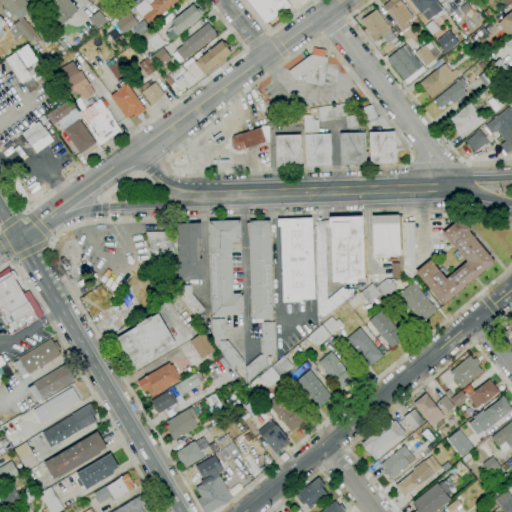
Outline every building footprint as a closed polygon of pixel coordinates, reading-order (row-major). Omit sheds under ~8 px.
[(30,42),(14,24),(18,20),(14,15),(0,0),(24,0),(31,7),(25,13),(26,14),(22,18),(38,35),(30,42)] [(59,28),(38,5),(39,4),(35,0),(68,0),(78,10),(59,28)] [(180,0),(149,25),(143,17),(142,17),(134,7),(142,0),(145,0),(149,4),(154,0),(180,0)] [(266,24),(247,0),(285,0),(290,6),(266,24)] [(408,39),(382,6),(390,0),(400,0),(413,17),(407,21),(411,26),(416,32),(408,39)] [(427,21),(422,14),(421,15),(409,0),(435,0),(437,2),(436,2),(442,10),(434,16),(427,21)] [(170,41),(165,34),(172,29),(170,27),(173,25),(171,22),(193,4),(202,15),(170,41)] [(464,15),(460,10),(468,4),(472,9),(464,15)] [(489,20),(483,12),(488,8),(494,16),(489,20)] [(96,29),(88,18),(98,10),(106,21),(96,29)] [(387,43),(382,36),(373,42),(364,30),(366,28),(360,21),(376,10),(395,37),(387,43)] [(507,35),(497,23),(511,10),(511,34),(511,32),(507,35)] [(111,44),(107,38),(110,36),(109,35),(117,29),(114,26),(115,24),(114,23),(129,12),(138,23),(123,34),(122,32),(120,33),(122,35),(111,44)] [(432,35),(425,26),(432,20),(439,29),(432,35)] [(178,62),(172,55),(176,51),(176,50),(182,45),(181,44),(208,22),(217,33),(183,60),(182,59),(178,62)] [(7,29),(14,24),(22,34),(16,39),(7,29)] [(148,40),(142,33),(151,26),(157,33),(148,40)] [(487,38),(480,29),(482,27),(490,36),(487,38)] [(446,53),(436,41),(449,31),(458,43),(446,53)] [(481,51),(475,44),(482,38),(488,45),(481,51)] [(195,81),(183,65),(192,58),(195,62),(222,40),(233,54),(219,66),(217,64),(204,75),(204,74),(195,81)] [(386,54),(381,48),(390,41),(395,47),(386,54)] [(426,67),(414,53),(424,45),(425,46),(430,42),(434,47),(429,51),(436,59),(434,60),(435,60),(427,66),(426,67)] [(66,51),(63,47),(67,43),(71,47),(66,51)] [(15,51),(25,68),(37,61),(27,44),(15,51)] [(407,84),(404,81),(391,65),(390,66),(385,60),(400,48),(405,44),(425,70),(407,84)] [(160,68),(151,56),(162,47),(171,59),(160,68)] [(59,57),(55,52),(62,48),(65,53),(59,57)] [(21,83),(20,82),(11,68),(5,59),(15,52),(31,77),(21,83)] [(63,65),(59,59),(68,52),(72,58),(63,65)] [(322,86),(295,81),(288,71),(310,55),(327,57),(322,86)] [(116,79),(105,64),(114,57),(125,72),(116,79)] [(146,59),(155,70),(148,76),(139,65),(146,59)] [(498,78),(489,67),(499,59),(508,70),(498,78)] [(44,68),(41,63),(45,60),(49,66),(44,68)] [(84,99),(81,94),(79,95),(78,94),(73,96),(64,80),(67,79),(60,68),(72,61),(79,72),(81,70),(94,93),(84,99)] [(431,98),(419,84),(444,63),(451,72),(456,68),(457,70),(459,69),(462,72),(451,82),(431,98)] [(485,86),(478,78),(488,69),(495,77),(485,86)] [(30,93),(28,90),(26,91),(23,87),(25,86),(24,84),(32,78),(38,87),(30,93)] [(440,109),(433,100),(462,78),(464,81),(465,80),(468,84),(464,87),(465,88),(463,89),(466,94),(453,104),(450,101),(440,109)] [(126,119),(110,96),(120,89),(118,86),(123,82),(125,85),(127,84),(145,110),(135,117),(133,114),(126,119)] [(151,105),(141,92),(155,82),(164,95),(161,97),(162,97),(151,105)] [(53,125),(46,115),(55,108),(55,109),(65,102),(66,102),(70,99),(76,107),(62,118),(53,125)] [(81,112),(76,103),(85,99),(89,106),(84,108),(85,110),(81,112)] [(99,145),(86,123),(91,119),(88,113),(86,110),(93,105),(92,105),(99,99),(105,108),(107,107),(120,130),(99,145)] [(347,128),(345,118),(334,120),(332,105),(346,103),(348,116),(359,114),(361,126),(347,128)] [(460,137),(451,127),(454,124),(450,119),(470,103),(482,118),(460,137)] [(364,123),(358,110),(371,104),(377,117),(364,123)] [(320,122),(318,107),(331,105),(333,120),(320,122)] [(511,148),(506,154),(499,145),(505,141),(497,131),(495,133),(494,132),(491,134),(485,126),(508,107),(511,111),(511,148)] [(287,125),(286,116),(301,114),(302,123),(287,125)] [(44,124),(39,118),(44,115),(48,121),(44,124)] [(318,133),(303,133),(303,115),(311,115),(311,120),(318,120),(318,133)] [(80,154),(63,130),(78,119),(96,143),(80,154)] [(32,148),(22,134),(23,133),(22,133),(38,122),(42,127),(43,126),(49,135),(32,148)] [(234,136),(261,127),(265,142),(238,151),(237,150),(236,150),(235,150),(234,149),(234,148),(231,141),(231,140),(232,139),(232,138),(233,137),(234,136)] [(474,153),(465,141),(479,130),(488,141),(474,153)] [(340,165),(339,133),(365,132),(366,164),(340,165)] [(370,164),(369,132),(395,132),(395,164),(370,164)] [(276,167),(275,135),(301,134),(301,167),(276,167)] [(305,166),(305,135),(330,134),(331,165),(305,166)] [(394,279),(394,277),(392,278),(391,263),(399,263),(399,256),(374,257),(372,216),(399,215),(399,217),(402,217),(402,223),(413,222),(415,265),(415,270),(412,270),(412,278),(411,278),(394,279)] [(317,323),(314,226),(316,226),(316,222),(329,220),(329,218),(362,217),(365,278),(357,279),(357,283),(346,284),(346,281),(333,282),(331,228),(325,228),(327,300),(342,287),(344,289),(358,290),(317,323)] [(283,302),(280,226),(278,227),(278,219),(312,218),(314,299),(302,300),(302,302),(283,302)] [(443,305),(415,272),(430,260),(446,279),(466,262),(453,245),(452,245),(442,233),(460,218),(470,230),(469,231),(494,262),(443,305)] [(212,316),(209,221),(240,220),(241,240),(239,240),(239,242),(231,243),(233,293),(241,293),(241,295),(243,295),(243,315),(212,316)] [(253,319),(253,318),(251,318),(248,223),(250,223),(250,221),(270,221),(273,319),(253,319)] [(179,280),(177,223),(201,223),(201,239),(199,239),(199,258),(202,258),(203,280),(179,280)] [(165,282),(155,267),(158,262),(161,266),(161,260),(158,258),(156,256),(152,257),(145,232),(173,231),(174,271),(165,271),(170,278),(165,282)] [(13,334),(6,321),(4,322),(3,319),(4,318),(0,311),(0,277),(11,271),(14,272),(17,278),(15,279),(28,302),(29,302),(34,310),(33,311),(38,319),(13,334)] [(385,298),(376,287),(385,279),(389,284),(392,281),(397,287),(385,298)] [(421,323),(416,317),(415,318),(412,315),(414,314),(405,304),(404,305),(402,302),(403,301),(397,294),(413,282),(416,286),(417,285),(418,287),(417,287),(432,305),(433,304),(435,306),(434,307),(436,310),(421,323)] [(368,304),(360,294),(363,292),(362,290),(371,283),(380,294),(368,304)] [(195,317),(179,297),(178,286),(191,285),(192,294),(204,309),(195,317)] [(391,348),(368,320),(381,310),(389,319),(388,319),(396,328),(404,337),(391,348)] [(133,366),(127,357),(126,358),(119,345),(120,345),(116,338),(136,327),(135,325),(151,316),(152,317),(158,313),(174,341),(168,345),(169,346),(154,355),(153,354),(133,366)] [(331,335),(322,324),(331,316),(335,321),(338,319),(343,325),(331,335)] [(233,369),(212,342),(211,319),(224,319),(225,341),(228,341),(244,361),(233,369)] [(245,384),(245,367),(260,354),(262,355),(261,322),(274,322),(275,355),(267,355),(267,356),(270,356),(271,364),(268,364),(245,384)] [(318,346),(314,341),(313,343),(307,336),(321,325),(330,335),(318,346)] [(369,367),(346,339),(359,328),(382,356),(369,367)] [(201,359),(190,341),(203,332),(215,351),(201,359)] [(21,376),(13,363),(19,360),(18,358),(51,338),(54,343),(56,342),(60,349),(58,350),(61,355),(28,374),(27,373),(21,376)] [(341,390),(318,362),(331,351),(354,379),(341,390)] [(281,376),(271,366),(284,355),(293,366),(281,376)] [(460,388),(453,379),(455,378),(450,372),(469,356),(473,360),(475,358),(479,363),(477,365),(481,370),(460,388)] [(38,404),(28,388),(30,386),(29,385),(33,382),(33,383),(67,362),(75,374),(73,375),(75,380),(43,400),(42,398),(40,399),(41,402),(38,404)] [(151,397),(147,390),(143,392),(137,381),(169,363),(170,365),(172,364),(179,377),(178,378),(179,381),(151,397)] [(255,389),(250,384),(251,384),(250,383),(254,380),(257,378),(257,377),(271,366),(280,377),(266,389),(261,384),(255,389)] [(319,408),(296,381),(309,370),(332,397),(319,408)] [(180,396),(174,386),(195,373),(195,375),(199,372),(204,380),(200,382),(200,383),(180,396)] [(477,408),(472,402),(468,405),(466,403),(470,400),(468,396),(474,391),(489,379),(499,392),(483,404),(483,403),(477,408)] [(33,410),(72,387),(80,401),(41,424),(33,410)] [(158,414),(150,401),(168,390),(168,391),(170,390),(177,401),(175,403),(158,414)] [(456,407),(450,399),(461,390),(467,398),(456,407)] [(291,432),(267,404),(281,393),(304,421),(291,432)] [(432,427),(413,403),(425,393),(444,417),(432,427)] [(211,409),(205,398),(212,394),(212,395),(213,394),(214,394),(220,404),(211,409)] [(448,412),(438,401),(445,395),(455,406),(448,412)] [(511,409),(484,432),(473,417),(482,410),(484,411),(502,397),(511,409)] [(252,418),(244,406),(253,400),(262,411),(252,418)] [(51,448),(42,433),(72,415),(72,414),(90,403),(96,414),(93,416),(96,421),(81,430),(51,448)] [(174,441),(165,426),(169,424),(167,421),(191,407),(197,417),(194,419),(198,426),(174,441)] [(413,431),(403,418),(413,409),(424,422),(413,431)] [(375,460),(368,452),(368,453),(361,444),(391,419),(393,422),(394,420),(405,434),(404,435),(405,436),(378,458),(377,458),(375,460)] [(275,454),(257,432),(271,420),(290,442),(275,454)] [(503,452),(498,447),(491,438),(511,420),(511,444),(509,447),(503,452)] [(461,457),(447,439),(459,430),(473,447),(461,457)] [(54,479),(44,463),(97,431),(106,448),(100,451),(101,453),(59,478),(58,476),(54,479)] [(220,449),(213,440),(216,438),(217,440),(227,434),(232,441),(220,449)] [(409,443),(406,438),(413,435),(415,440),(409,443)] [(185,468),(175,453),(194,441),(204,456),(185,468)] [(223,463),(216,453),(232,441),(238,449),(232,453),(235,457),(227,462),(226,461),(223,463)] [(429,452),(426,447),(431,443),(434,448),(429,452)] [(391,479),(389,477),(387,478),(385,475),(386,474),(384,471),(385,470),(380,464),(383,462),(404,445),(415,460),(391,479)] [(26,470),(20,459),(32,452),(38,463),(26,470)] [(86,490),(83,485),(80,487),(77,481),(79,479),(76,473),(110,453),(118,467),(112,471),(114,474),(86,490)] [(464,463),(461,459),(468,453),(471,457),(464,463)] [(404,497),(395,486),(414,471),(413,469),(424,460),(424,461),(431,455),(441,468),(404,497)] [(492,456),(501,467),(490,475),(482,464),(492,456)] [(4,483),(0,476),(0,466),(11,460),(19,474),(4,483)] [(99,503),(93,493),(105,486),(106,487),(118,479),(117,479),(127,473),(134,484),(132,485),(134,488),(126,493),(114,500),(112,496),(99,503)] [(211,511),(204,511),(197,499),(201,497),(195,488),(219,474),(232,498),(228,502),(211,511)] [(309,508),(305,503),(303,505),(296,496),(298,494),(297,493),(318,476),(325,485),(322,487),(327,494),(309,508)] [(0,488),(11,482),(20,498),(0,509),(0,488)] [(415,511),(418,509),(415,509),(413,506),(414,503),(413,502),(437,483),(439,486),(443,483),(449,490),(445,493),(450,499),(434,511),(415,511)] [(56,511),(50,511),(39,494),(50,487),(63,508),(56,511)] [(27,501),(23,494),(34,488),(38,494),(27,501)] [(511,511),(504,511),(494,499),(506,489),(511,496),(511,511)] [(111,511),(140,495),(146,504),(140,507),(143,511),(111,511)] [(452,511),(448,511),(445,508),(457,498),(462,504),(452,511)] [(321,511),(335,501),(343,511),(321,511)]
